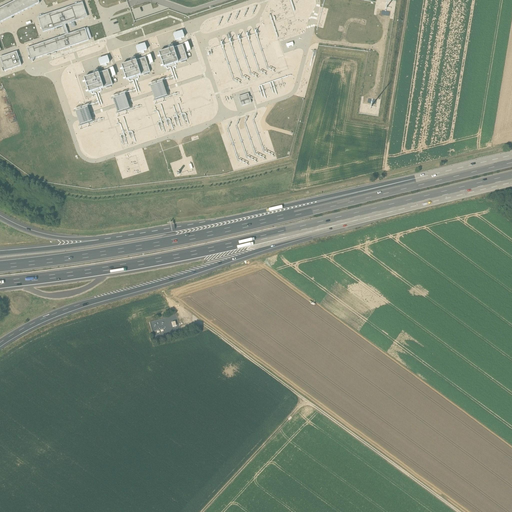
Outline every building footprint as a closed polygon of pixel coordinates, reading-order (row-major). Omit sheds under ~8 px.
[(37,0),(18,0),(0,9),(0,22),(39,3),(37,0)] [(82,2),(38,18),(43,33),(61,26),(65,36),(27,49),(31,60),(91,40),(87,29),(68,35),(65,25),(88,17),(82,2)] [(173,35),(175,41),(184,38),(182,32),(179,33),(179,31),(175,32),(176,34),(173,35)] [(136,47),(138,54),(147,51),(145,44),(142,45),(142,44),(138,45),(139,46),(136,47)] [(183,46),(159,54),(164,68),(166,68),(176,64),(187,60),(183,46)] [(0,57),(5,71),(21,66),(17,52),(0,57)] [(98,60),(100,66),(109,63),(107,57),(104,58),(104,56),(100,58),(101,59),(98,60)] [(145,58),(122,66),(127,81),(129,80),(138,77),(150,73),(145,58)] [(107,71),(84,79),(89,93),(91,93),(101,89),(112,85),(107,71)] [(238,97),(241,107),(251,104),(248,94),(238,97)]
